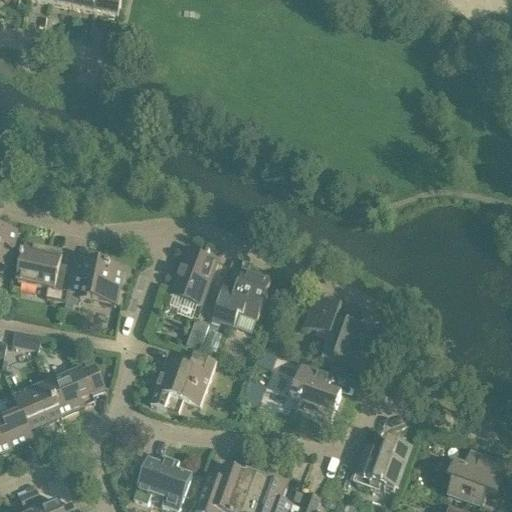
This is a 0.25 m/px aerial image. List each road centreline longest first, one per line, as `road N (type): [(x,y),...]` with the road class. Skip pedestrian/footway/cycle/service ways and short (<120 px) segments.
road 1 (residential): [(369,404),(393,341),(381,315),(204,235),(174,234)]
road 2 (residential): [(123,417),(169,436),(349,454),(369,404)]
road 3 (residential): [(174,234),(92,242),(0,208)]
road 4 (residential): [(511,450),(369,404)]
road 5 (residential): [(129,354),(0,327)]
road 6 (residential): [(129,354),(174,234)]
